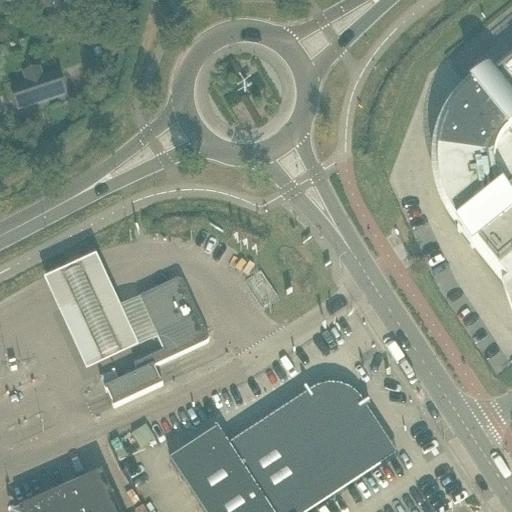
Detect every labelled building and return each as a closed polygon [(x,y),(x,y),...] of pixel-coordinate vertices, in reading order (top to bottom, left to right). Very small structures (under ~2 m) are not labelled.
[(18,47),(0,56),(0,58),(8,73),(27,63),(18,47)] [(511,67),(495,81),(491,76),(472,90),(474,92),(477,96),(478,95),(511,136),(511,135),(511,134),(511,67)] [(27,87),(12,91),(18,112),(64,97),(57,77),(43,81),(27,87)] [(511,314),(511,136),(511,135),(511,136),(478,95),(477,96),(474,92),(467,99),(460,106),(454,114),(449,123),(445,132),(442,142),(439,152),(438,162),(438,172),(439,183),(441,192),(444,201),(445,206),(447,211),(450,216),(452,222),(455,227),(457,231),(472,250),(477,246),(508,283),(502,287),(511,315),(511,314)] [(95,250),(43,275),(85,368),(156,336),(139,300),(137,295),(120,303),(95,250)] [(154,369),(206,346),(207,345),(208,343),(209,342),(209,340),(208,339),(183,285),(183,284),(181,283),(180,282),(178,282),(177,283),(139,300),(156,336),(164,354),(134,367),(138,376),(105,391),(109,401),(113,410),(163,388),(159,379),(154,369)] [(170,465),(200,511),(314,511),(397,458),(366,409),(370,407),(369,405),(365,408),(360,400),(351,392),(340,388),(328,387),(316,391),(309,396),(306,392),(304,393),(307,397),(229,448),(218,433),(170,465)] [(118,511),(103,476),(22,511),(118,511)]
